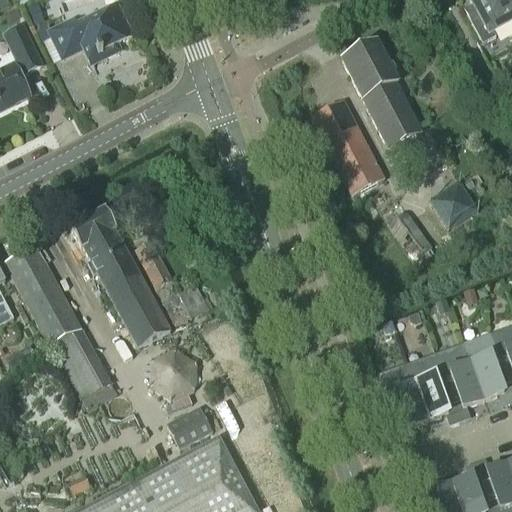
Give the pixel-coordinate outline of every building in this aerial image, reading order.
[(511,25),(511,22),(499,0),(474,0),(469,3),(474,12),(465,17),(482,47),(496,39),(493,35),(511,25)] [(511,0),(499,0),(511,22),(511,0)] [(116,48),(131,40),(116,10),(76,30),(72,23),(48,35),(62,62),(82,52),(94,77),(96,77),(92,67),(119,54),(116,48)] [(0,113),(28,99),(19,79),(22,77),(23,79),(41,70),(22,31),(4,40),(17,67),(13,68),(0,74),(0,113)] [(420,136),(394,87),(397,85),(395,80),(395,73),(392,67),(386,62),(377,45),(341,64),(387,153),(420,136)] [(511,93),(511,77),(499,78),(499,90),(501,94),(511,93)] [(383,183),(342,104),(310,120),(335,170),(352,200),(383,183)] [(431,251),(396,202),(378,214),(412,264),(431,251)] [(170,336),(121,248),(114,234),(116,233),(105,212),(69,231),(80,252),(82,251),(90,265),(87,267),(93,279),(96,277),(138,354),(170,336)] [(190,322),(176,296),(150,246),(134,255),(175,331),(190,322)] [(85,416),(117,399),(35,249),(3,266),(51,354),(85,416)] [(0,326),(1,329),(13,323),(0,297),(0,288),(4,286),(0,277),(0,326)] [(194,287),(176,296),(190,322),(192,321),(207,312),(194,287)] [(511,332),(491,340),(508,387),(511,385),(511,332)] [(508,387),(491,340),(463,350),(482,405),(503,398),(500,390),(508,387)] [(482,405),(463,350),(435,360),(452,407),(460,404),(463,412),(482,405)] [(169,404),(192,393),(193,368),(173,354),(149,365),(149,390),(169,404)] [(452,407),(435,360),(407,370),(427,425),(447,418),(444,410),(452,407)] [(427,425),(407,370),(379,380),(396,428),(404,425),(407,432),(413,430),(427,425)] [(178,454),(210,439),(198,413),(166,429),(178,454)] [(251,511),(216,445),(90,511),(251,511)] [(511,511),(511,485),(506,469),(486,476),(489,483),(481,486),(490,511),(511,511)] [(0,511),(22,511),(0,474),(0,511)] [(72,499),(88,491),(83,480),(66,487),(72,499)] [(490,511),(481,486),(473,489),(470,482),(450,489),(458,511),(490,511)] [(458,511),(450,489),(430,496),(433,503),(424,506),(426,511),(458,511)]
